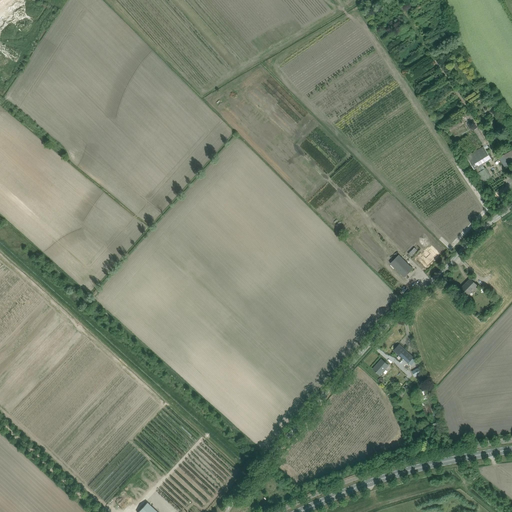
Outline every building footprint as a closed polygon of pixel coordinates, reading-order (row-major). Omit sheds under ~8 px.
[(466,156),(474,170),(483,164),(491,159),(484,146),(466,156)] [(511,163),(511,150),(511,151),(509,147),(503,151),(505,154),(500,158),(506,167),(511,163)] [(423,254),(420,257),(427,265),(435,258),(433,256),(436,254),(430,248),(427,251),(430,253),(426,257),(423,254)] [(390,263),(404,278),(413,269),(399,255),(390,263)] [(470,279),(461,289),(467,295),(477,285),(470,279)] [(489,306),(493,309),(498,303),(495,300),(489,306)] [(413,357),(407,351),(399,344),(394,351),(397,354),(398,353),(409,362),(413,357)] [(373,369),(380,375),(388,365),(382,359),(373,369)] [(414,370),(412,371),(413,374),(415,377),(423,373),(419,367),(414,370)] [(157,511),(147,502),(138,511),(157,511)]
